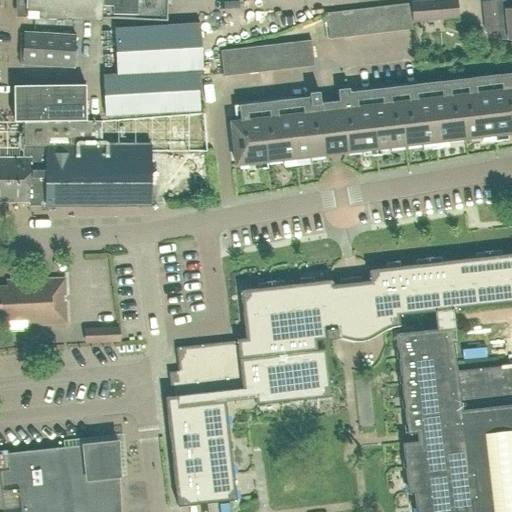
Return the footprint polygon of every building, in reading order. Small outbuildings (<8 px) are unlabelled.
[(26,0),(26,17),(102,19),(102,16),(167,21),(167,0),(26,0)] [(456,0),(435,0),(410,3),(412,22),(458,18),(456,0)] [(497,26),(506,25),(508,39),(511,38),(511,0),(489,0),(482,1),(485,31),(497,30),(497,26)] [(395,4),(398,31),(412,29),(412,22),(410,3),(395,4)] [(381,6),(385,32),(398,31),(395,4),(381,6)] [(368,8),(371,34),(385,32),(381,6),(368,8)] [(354,9),(357,36),(371,34),(368,8),(354,9)] [(340,11),(343,37),(357,36),(354,9),(340,11)] [(343,37),(340,11),(326,13),(329,39),(343,37)] [(199,23),(114,28),(116,74),(102,74),(104,114),(198,109),(196,71),(202,70),(199,23)] [(19,59),(23,59),(23,64),(73,67),(75,36),(24,33),(24,38),(21,38),(19,59)] [(295,42),(298,68),(314,66),(311,40),(295,42)] [(280,43),(283,69),(298,68),(295,42),(280,43)] [(265,45),(268,71),(283,69),(280,43),(265,45)] [(250,47),(253,73),(268,71),(265,45),(250,47)] [(235,49),(238,75),(253,73),(250,47),(235,49)] [(238,75),(235,49),(220,50),(223,76),(238,75)] [(491,141),(491,142),(500,141),(500,140),(508,139),(507,133),(511,132),(511,72),(349,92),(349,88),(337,89),(338,101),(320,103),(319,91),(309,93),(309,97),(233,105),(235,121),(230,122),(235,165),(253,163),(254,169),(262,168),(262,169),(267,168),(266,161),(283,159),(284,166),(292,165),(292,166),(301,165),(301,164),(309,163),(308,157),(326,155),(325,140),(343,138),(344,150),(362,148),(362,155),(371,154),(371,155),(381,154),(381,153),(389,152),(389,146),(423,142),(423,149),(431,148),(432,148),(440,147),(449,146),(448,139),(482,136),(483,142),(491,141)] [(101,120),(86,121),(86,85),(13,86),(14,121),(22,121),(22,158),(0,158),(0,200),(27,201),(27,205),(151,205),(151,142),(164,137),(206,134),(204,112),(146,116),(146,124),(101,124),(101,120)] [(208,178),(205,164),(186,168),(189,182),(208,178)] [(511,511),(511,365),(457,371),(453,342),(457,341),(453,309),(511,302),(511,253),(501,255),(501,250),(492,251),(492,250),(483,251),(484,252),(475,253),(476,258),(442,262),(441,257),(433,258),(433,257),(424,258),(424,259),(416,260),(416,265),(400,267),(399,261),(394,262),(386,263),(386,268),(368,270),(369,276),(313,282),(313,277),(304,278),(304,277),(299,278),(300,284),(284,285),(283,280),(275,281),(266,282),(257,283),(258,288),(240,290),(245,338),(236,339),(236,341),(175,348),(178,371),(168,372),(171,396),(165,397),(177,506),(236,499),(224,400),(254,397),(255,404),(330,396),(324,339),(339,337),(351,340),(356,341),(360,340),(364,340),(368,338),(372,336),(383,330),(388,327),(394,326),(399,325),(398,315),(434,310),(437,329),(395,334),(406,433),(415,432),(416,441),(401,443),(406,492),(413,492),(415,511),(511,511)] [(13,287),(0,287),(0,320),(28,319),(28,325),(65,323),(63,279),(13,281),(13,287)] [(84,343),(119,342),(119,327),(83,328),(84,343)] [(0,454),(0,511),(121,511),(116,442),(0,454)]
